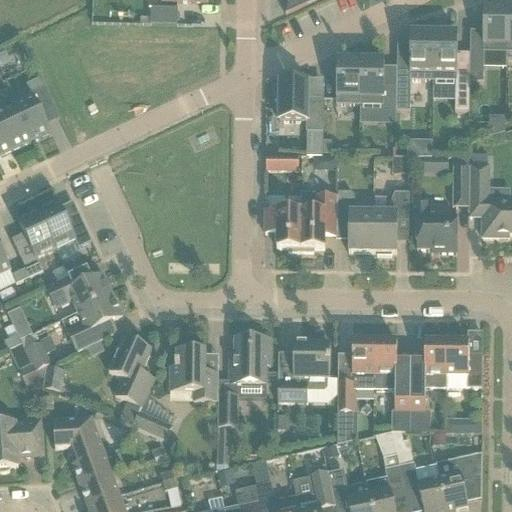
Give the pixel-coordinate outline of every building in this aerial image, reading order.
[(289,0),(289,13),(289,15),(321,0),(289,0)] [(151,11),(150,28),(177,28),(177,12),(151,11)] [(506,56),(507,12),(483,12),(482,56),(506,56)] [(432,84),(433,36),(410,36),(409,84),(432,84)] [(456,85),(457,37),(433,36),(432,84),(456,85)] [(360,65),(336,65),(336,109),(359,109),(360,65)] [(396,115),(396,89),(383,89),(384,65),(360,65),(359,109),(382,109),(382,114),(396,115)] [(37,83),(23,89),(28,98),(41,92),(37,83)] [(323,136),(323,102),(307,102),(308,87),(280,86),(279,91),(275,91),(274,104),(279,104),(279,125),(305,126),(305,135),(323,136)] [(410,115),(410,89),(396,89),(396,115),(410,115)] [(51,136),(34,101),(15,109),(32,145),(51,136)] [(32,145),(15,109),(0,116),(0,127),(13,154),(32,145)] [(0,160),(13,154),(0,127),(0,160)] [(471,157),(470,168),(486,168),(486,157),(471,157)] [(297,175),(298,160),(278,160),(278,175),(297,175)] [(392,162),(392,176),(407,176),(408,162),(392,162)] [(469,170),(469,211),(469,222),(481,222),(481,243),(509,243),(509,238),(511,238),(511,204),(510,204),(510,208),(489,208),(489,168),(486,168),(470,168),(469,168),(469,170)] [(453,212),(469,211),(469,170),(452,170),(453,212)] [(348,256),(372,257),(373,216),(358,216),(352,196),(337,196),(337,200),(337,224),(349,224),(348,256)] [(373,216),(372,257),(377,257),(377,260),(392,260),(392,257),(396,257),(397,225),(409,225),(409,205),(409,196),(394,196),(387,216),(373,216)] [(337,224),(337,200),(314,200),(314,197),(301,197),(301,214),(300,256),(313,256),(313,253),(324,253),(324,235),(337,235),(337,224)] [(417,222),(417,254),(438,254),(438,257),(456,258),(457,238),(457,221),(429,221),(429,204),(413,204),(413,222),(417,222)] [(92,245),(81,223),(69,229),(59,207),(39,217),(56,253),(76,243),(79,251),(92,245)] [(288,255),(300,256),(301,214),(265,213),(265,237),(276,237),(276,252),(288,252),(288,255)] [(56,253),(39,217),(18,227),(35,262),(56,253)] [(0,279),(11,274),(0,251),(0,279)] [(39,267),(25,273),(30,282),(43,276),(39,267)] [(77,316),(113,300),(102,278),(92,283),(87,272),(46,292),(56,313),(72,305),(77,316)] [(25,273),(12,279),(16,288),(30,282),(25,273)] [(113,300),(77,316),(61,324),(76,357),(99,346),(94,335),(123,322),(113,300)] [(26,327),(14,332),(20,343),(31,338),(26,327)] [(21,349),(17,339),(4,346),(8,355),(21,349)] [(123,383),(115,400),(141,412),(153,384),(141,378),(151,355),(124,343),(109,377),(123,383)] [(218,386),(218,399),(233,399),(233,403),(265,403),(265,370),(270,370),(270,343),(235,343),(235,369),(230,369),(230,386),(218,386)] [(278,377),(278,406),(294,407),(294,394),(307,394),(323,394),(327,390),(327,383),(329,383),(330,348),(300,348),(300,344),(294,344),(293,364),(294,377),(278,377)] [(338,387),(338,415),(354,416),(354,393),(374,393),(374,345),(352,345),(352,364),(352,374),(338,374),(338,387)] [(374,345),(374,393),(393,393),(393,414),(410,414),(410,370),(396,370),(396,365),(397,345),(374,345)] [(410,370),(410,414),(425,415),(425,392),(446,392),(446,345),(424,345),(424,365),(424,371),(410,370)] [(446,345),(446,392),(462,392),(482,392),(482,358),(469,358),(469,346),(446,345)] [(50,367),(41,346),(25,353),(32,368),(35,374),(50,367)] [(218,407),(218,386),(218,377),(205,376),(205,355),(176,354),(176,369),(175,369),(175,371),(170,371),(170,396),(193,397),(193,406),(218,407)] [(32,368),(20,373),(28,388),(39,383),(35,374),(32,368)] [(44,391),(61,394),(64,374),(46,371),(44,391)] [(233,403),(233,399),(218,399),(218,407),(217,432),(237,432),(237,419),(233,418),(233,403)] [(43,402),(44,414),(52,413),(51,401),(43,402)] [(133,431),(166,446),(172,431),(139,417),(133,431)] [(10,474),(9,472),(18,472),(17,457),(25,456),(25,461),(42,460),(41,440),(40,427),(15,429),(15,426),(14,426),(13,424),(10,421),(7,418),(3,419),(0,421),(0,475),(4,476),(10,474)] [(73,451),(91,423),(53,426),(55,453),(73,451)] [(104,458),(101,450),(91,423),(73,451),(79,467),(104,458)] [(446,437),(482,438),(482,423),(446,423),(446,437)] [(122,442),(125,449),(136,444),(133,437),(122,442)] [(432,437),(432,447),(444,447),(445,438),(432,437)] [(335,450),(324,452),(326,461),(337,459),(335,450)] [(152,455),(155,463),(166,459),(163,451),(152,455)] [(482,457),(436,467),(436,468),(445,511),(466,511),(468,511),(462,486),(481,482),(482,457)] [(112,479),(104,458),(79,467),(72,469),(80,490),(112,479)] [(386,481),(366,485),(371,511),(394,511),(393,503),(406,500),(399,469),(397,458),(382,461),(384,473),(386,481)] [(251,468),(253,478),(268,475),(265,464),(251,468)] [(414,466),(399,469),(406,500),(419,497),(422,511),(445,511),(436,468),(415,472),(414,466)] [(218,476),(221,490),(233,487),(230,473),(218,476)] [(343,473),(327,476),(334,510),(348,507),(349,511),(371,511),(366,485),(365,485),(365,487),(347,491),(343,473)] [(174,483),(172,474),(159,478),(162,486),(174,483)] [(295,500),(297,511),(326,511),(334,510),(327,476),(311,479),(315,496),(295,500)] [(119,499),(115,489),(112,479),(80,490),(84,500),(88,511),(119,499)] [(162,486),(165,495),(177,492),(174,483),(162,486)] [(256,490),(260,505),(261,511),(297,511),(295,500),(275,504),(271,487),(256,490)] [(123,511),(121,504),(119,499),(88,511),(123,511)]
